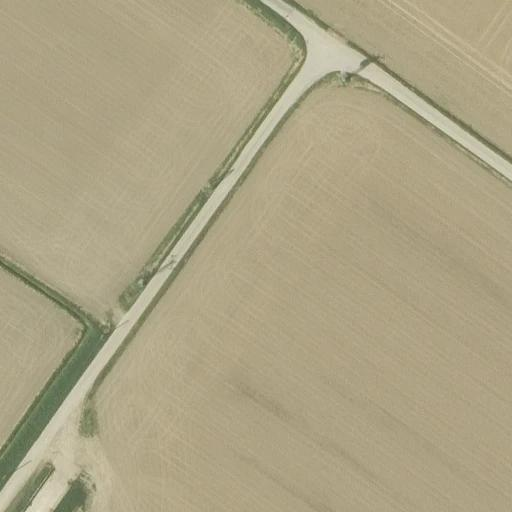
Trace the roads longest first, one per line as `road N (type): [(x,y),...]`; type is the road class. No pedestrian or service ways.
road 1 (unclassified): [(0,502),(319,45)]
road 2 (unclassified): [(319,45),(511,176)]
